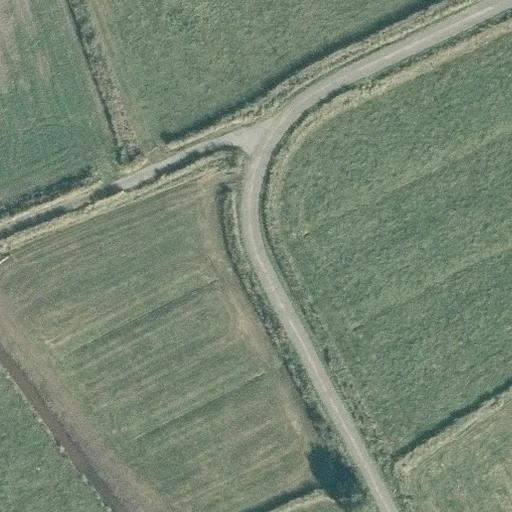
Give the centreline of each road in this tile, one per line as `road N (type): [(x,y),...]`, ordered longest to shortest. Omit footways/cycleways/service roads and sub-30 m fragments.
road 1 (unclassified): [(383,511),(259,277),(241,194),(259,133),(311,88),(499,0)]
road 2 (track): [(259,133),(207,145),(0,230)]
